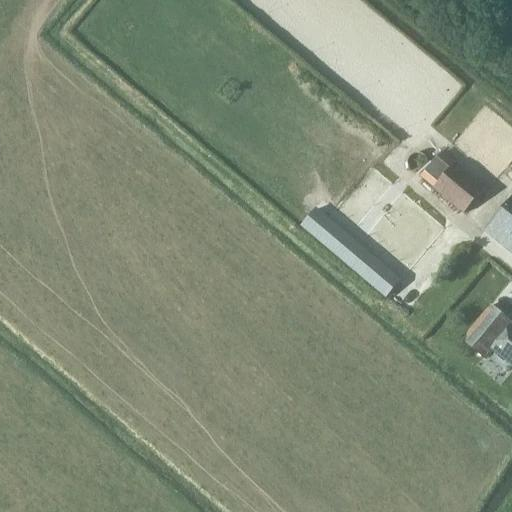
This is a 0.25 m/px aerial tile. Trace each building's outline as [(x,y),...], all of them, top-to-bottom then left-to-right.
[(470,201),(492,176),(449,138),(427,163),(470,201)] [(418,139),(414,156),(427,159),(431,142),(418,139)] [(430,166),(421,177),(434,188),(443,177),(430,166)] [(511,197),(485,230),(511,252),(511,197)] [(316,208),(300,226),(312,236),(373,288),(386,298),(401,280),(389,270),(381,279),(320,227),(328,218),(316,208)] [(415,261),(407,273),(423,284),(431,272),(415,261)] [(511,366),(511,324),(492,307),(463,340),(485,359),(493,350),(511,366)]
